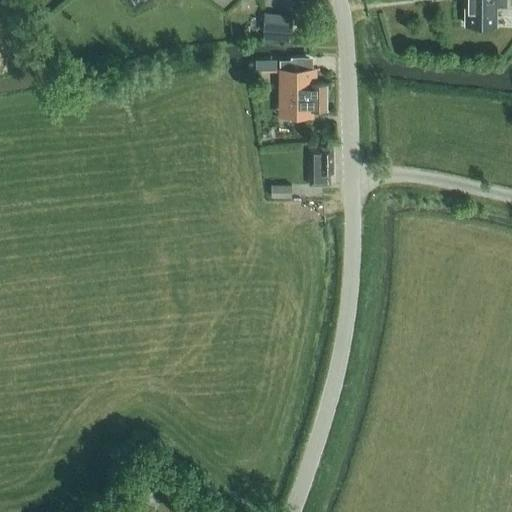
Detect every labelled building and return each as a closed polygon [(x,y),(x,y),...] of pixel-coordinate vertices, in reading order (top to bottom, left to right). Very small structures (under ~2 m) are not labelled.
[(496,23),(496,5),(506,5),(506,0),(464,0),(465,23),(496,23)] [(291,32),(292,16),(278,15),(277,31),(291,32)] [(312,108),(326,107),(326,82),(316,82),(315,68),(279,69),(280,116),(312,115),(312,108)] [(311,181),(330,181),(330,172),(332,172),(332,146),(310,147),(311,181)] [(270,184),(270,197),(292,197),(292,184),(270,184)]
